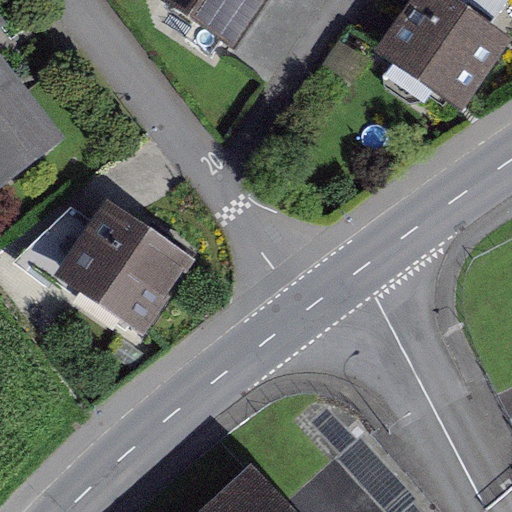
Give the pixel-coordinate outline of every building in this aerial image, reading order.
[(263,0),(159,0),(230,48),(263,0)] [(425,6),(389,61),(461,108),(497,53),(425,6)] [(0,165),(11,180),(77,128),(0,29),(0,165)] [(120,200),(77,269),(163,322),(206,253),(120,200)] [(298,511),(269,477),(228,511),(298,511)]
